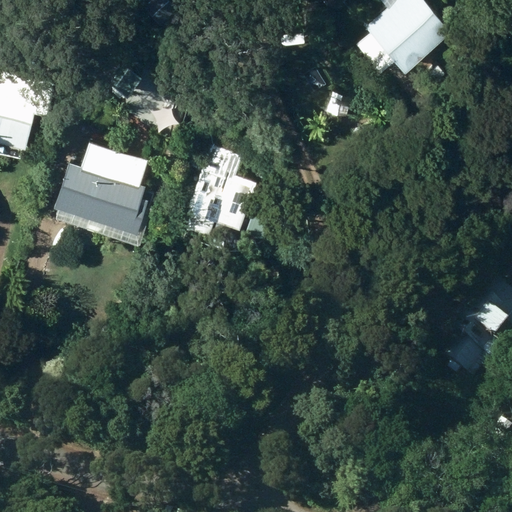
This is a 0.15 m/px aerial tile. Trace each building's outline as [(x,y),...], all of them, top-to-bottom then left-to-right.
[(375,0),(364,10),(400,49),(445,9),(436,0),(375,0)] [(105,62),(122,78),(136,61),(119,46),(105,62)] [(0,67),(0,128),(24,134),(38,77),(0,67)] [(172,117),(179,99),(167,94),(159,112),(172,117)] [(373,111),(351,122),(359,140),(381,130),(373,111)] [(50,197),(122,223),(126,211),(140,216),(149,192),(143,190),(145,182),(137,179),(141,169),(111,158),(118,137),(84,125),(76,146),(63,141),(45,193),(50,194),(50,197)] [(212,206),(236,215),(257,160),(237,153),(239,147),(209,135),(204,147),(192,143),(187,158),(195,161),(182,196),(186,197),(181,213),(206,222),(212,206)] [(0,151),(19,157),(20,150),(0,144),(0,151)] [(242,219),(273,231),(285,201),(254,188),(242,219)] [(486,265),(454,309),(436,296),(423,313),(443,328),(449,321),(457,327),(440,351),(473,374),(489,352),(494,356),(511,332),(511,270),(506,280),(486,265)]
